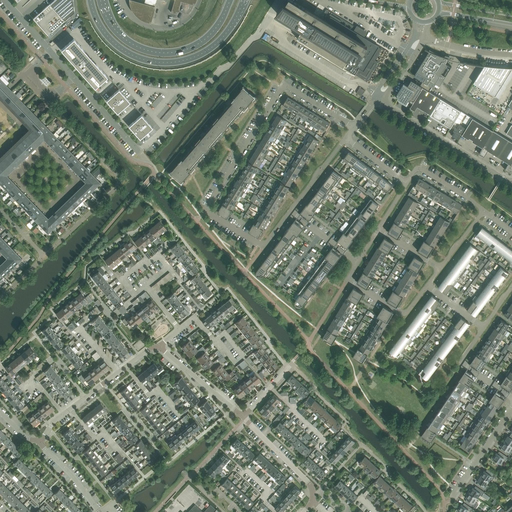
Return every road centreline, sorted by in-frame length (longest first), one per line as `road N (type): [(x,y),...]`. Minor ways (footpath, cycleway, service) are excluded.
road 1 (secondary): [(90,0),(112,41),(154,62),(212,47),(243,0)]
road 2 (unclassified): [(137,152),(2,0)]
road 3 (secondary): [(230,0),(208,36),(165,53),(122,37),(100,0)]
road 4 (unclassified): [(511,182),(375,99)]
road 5 (residential): [(40,441),(63,413),(148,349),(161,348)]
road 6 (residential): [(205,211),(283,85)]
